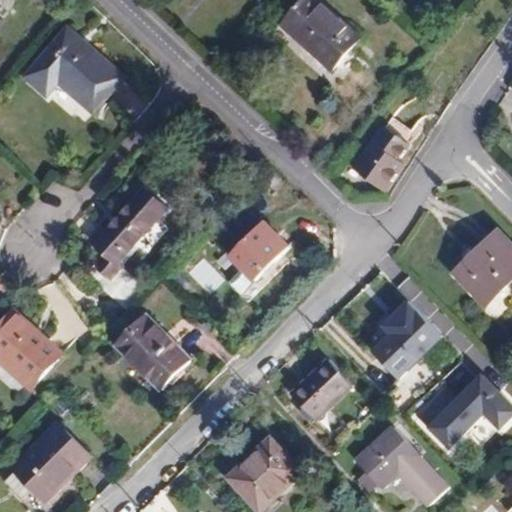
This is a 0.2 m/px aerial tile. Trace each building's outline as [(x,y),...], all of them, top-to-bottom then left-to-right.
[(334,71),(362,39),(318,0),(305,0),(283,26),(310,50),(334,71)] [(91,48),(70,29),(27,78),(48,96),(60,82),(95,113),(125,77),(91,48)] [(355,170),(386,193),(394,181),(406,165),(400,161),(412,145),(400,137),(407,128),(393,117),(387,127),(355,170)] [(147,189),(108,232),(103,228),(91,242),(108,257),(98,267),(111,279),(121,268),(117,264),(168,207),(158,198),(147,189)] [(266,222),(232,256),(258,282),(292,248),(280,237),(266,222)] [(488,307),(511,283),(511,243),(499,231),(480,249),(455,274),(488,307)] [(41,289),(57,312),(65,306),(60,299),(63,297),(52,281),(41,289)] [(402,380),(448,337),(413,299),(366,343),(402,380)] [(0,329),(0,358),(34,388),(63,355),(35,329),(15,312),(0,329)] [(117,344),(164,391),(180,375),(193,362),(146,315),(117,344)] [(311,415),(318,422),(355,387),(330,360),(309,379),(292,395),(304,407),(311,415)] [(511,423),(511,394),(486,370),(459,398),(445,385),(416,415),(450,448),(478,420),(498,439),(511,423)] [(308,418),(311,415),(304,407),(300,411),(308,418)] [(62,425),(16,471),(34,489),(46,501),(67,480),(92,456),(62,425)] [(450,487),(396,428),(376,446),(358,462),(368,473),(360,481),(370,492),(378,484),(381,488),(399,472),(429,506),(450,487)] [(273,439),(231,479),(261,511),(262,511),(304,473),(273,439)] [(24,499),(34,489),(16,471),(7,481),(24,499)]
